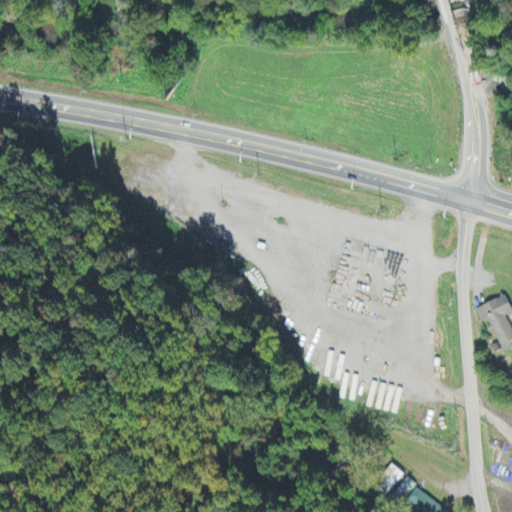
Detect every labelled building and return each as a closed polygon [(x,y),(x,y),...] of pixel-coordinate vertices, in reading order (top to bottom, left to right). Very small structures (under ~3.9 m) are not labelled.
[(511,300),(508,292),(475,307),(480,319),(490,315),(505,349),(511,345),(511,325),(507,315),(511,313),(511,300)] [(417,465),(451,477),(457,461),(423,449),(417,465)] [(408,476),(397,466),(381,484),(392,493),(408,476)] [(417,484),(401,501),(392,493),(408,476),(417,484)] [(454,511),(419,486),(405,505),(414,511),(420,511),(423,509),(426,511),(454,511)]
